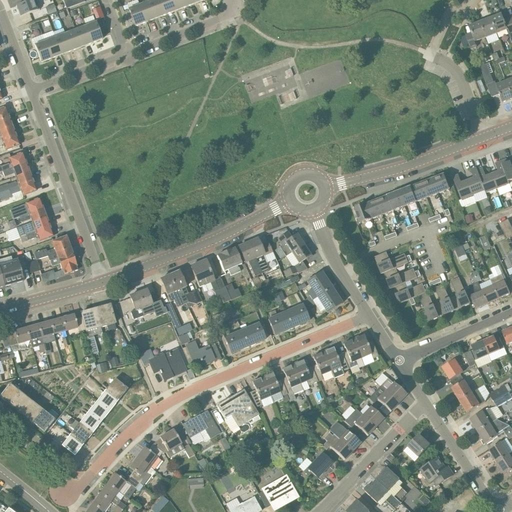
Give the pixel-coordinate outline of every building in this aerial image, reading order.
[(32,0),(16,6),(16,7),(20,17),(39,10),(35,0),(32,0)] [(64,0),(63,1),(66,9),(85,2),(83,0),(64,0)] [(155,0),(150,2),(157,19),(167,15),(160,0),(155,0)] [(160,0),(167,15),(177,11),(172,0),(160,0)] [(172,0),(177,11),(187,7),(184,0),(172,0)] [(146,23),(157,19),(150,2),(140,6),(146,23)] [(140,6),(130,10),(136,27),(146,23),(140,6)] [(511,33),(511,25),(510,19),(504,21),(501,15),(490,19),(496,34),(507,30),(509,35),(511,33)] [(486,38),(496,34),(490,19),(480,23),(486,38)] [(86,26),(85,27),(92,44),(102,40),(96,23),(95,23),(86,26)] [(475,42),(486,38),(480,23),(469,27),(471,34),(465,36),(471,49),(477,47),(475,42)] [(85,27),(75,31),(82,48),(90,44),(92,44),(85,27)] [(75,31),(65,34),(71,51),(80,48),(82,48),(75,31)] [(65,34),(55,38),(61,55),(70,52),(71,51),(65,34)] [(42,36),(32,40),(34,46),(41,63),(50,60),(51,59),(44,42),(42,36)] [(55,38),(44,42),(51,59),(60,56),(61,55),(55,38)] [(489,74),(492,73),(489,64),(486,65),(480,67),(491,97),(499,94),(502,103),(511,100),(505,82),(496,86),(494,83),(493,83),(489,74)] [(274,71),(279,80),(280,79),(282,85),(288,82),(295,99),(298,97),(294,89),(300,86),(292,69),(287,71),(284,66),(274,71)] [(0,121),(8,118),(5,109),(0,110),(0,121)] [(0,131),(12,127),(8,118),(0,121),(0,131)] [(0,141),(15,136),(12,127),(0,131),(0,141)] [(0,147),(3,146),(5,151),(19,146),(15,136),(0,141),(0,147)] [(0,173),(2,172),(26,164),(22,154),(9,160),(11,165),(8,164),(0,167),(0,173)] [(508,183),(511,182),(511,181),(511,167),(510,162),(508,163),(506,160),(501,162),(508,183)] [(497,189),(509,185),(508,183),(501,162),(495,164),(498,173),(492,175),(497,189)] [(16,178),(29,173),(26,164),(2,172),(4,177),(14,173),(16,178)] [(467,181),(473,196),(485,192),(477,171),(476,168),(470,171),(474,179),(467,181)] [(485,192),(486,194),(497,189),(492,175),(486,177),(483,169),(477,171),(485,192)] [(0,193),(32,182),(29,173),(16,178),(17,183),(15,182),(7,185),(7,184),(2,186),(0,186),(0,193)] [(432,180),(438,194),(449,190),(444,175),(432,180)] [(461,200),(473,196),(467,181),(461,184),(458,175),(452,178),(461,200)] [(427,198),(438,194),(432,180),(421,184),(427,198)] [(14,194),(21,192),(22,196),(36,191),(32,182),(0,193),(0,202),(11,198),(10,195),(14,194)] [(416,202),(427,198),(421,184),(410,188),(416,202)] [(416,203),(416,202),(410,188),(399,192),(404,207),(416,203)] [(393,211),(404,207),(399,192),(387,197),(393,211)] [(382,215),(393,211),(387,197),(377,201),(382,215)] [(25,209),(17,213),(20,218),(43,209),(39,200),(25,205),(28,212),(25,209)] [(372,219),(382,215),(377,201),(366,205),(372,219)] [(372,219),(366,205),(354,209),(358,219),(356,220),(358,226),(359,226),(359,225),(372,220),(372,219)] [(483,210),(486,216),(492,213),(489,207),(483,210)] [(32,223),(46,218),(43,209),(20,218),(21,223),(29,220),(30,217),(32,223)] [(464,217),(467,224),(473,222),(470,214),(464,217)] [(32,223),(16,229),(20,238),(26,236),(49,227),(46,218),(32,223)] [(499,224),(506,239),(511,236),(511,229),(507,220),(499,224)] [(37,235),(39,242),(53,237),(49,227),(26,236),(20,238),(22,244),(28,241),(36,238),(37,235)] [(291,253),(304,245),(296,235),(291,238),(288,232),(277,239),(282,246),(279,247),(285,257),(291,253)] [(479,239),(484,251),(490,248),(485,236),(479,239)] [(47,257),(48,257),(70,249),(66,238),(51,243),(53,249),(46,252),(46,250),(34,253),(35,261),(47,257)] [(262,256),(272,252),(268,243),(260,246),(257,240),(248,244),(254,259),(255,259),(262,274),(268,271),(262,256)] [(254,277),(262,274),(255,259),(254,259),(248,244),(238,248),(245,263),(248,262),(254,277)] [(453,247),(458,258),(466,255),(464,251),(462,246),(461,244),(453,247)] [(298,265),(295,267),(297,273),(298,274),(307,269),(302,262),(311,256),(304,245),(291,253),(298,264),(298,265)] [(59,265),(74,259),(70,249),(48,257),(52,268),(59,265)] [(237,266),(241,264),(235,249),(217,257),(223,272),(227,270),(230,276),(240,272),(238,268),(237,266)] [(382,275),(384,274),(395,269),(408,264),(408,263),(405,258),(404,255),(390,261),(386,253),(375,258),(382,275)] [(53,271),(41,276),(44,284),(77,271),(75,267),(77,266),(74,259),(59,265),(61,270),(54,274),(53,271)] [(0,266),(0,273),(4,287),(23,281),(17,260),(12,261),(13,263),(0,266)] [(219,277),(213,279),(206,261),(191,267),(199,287),(210,283),(217,301),(221,299),(223,304),(230,301),(224,287),(219,277)] [(27,265),(29,274),(39,271),(36,263),(27,265)] [(285,278),(297,273),(295,267),(295,266),(283,272),(285,278)] [(391,290),(393,289),(404,284),(417,279),(417,278),(414,273),(413,270),(398,276),(395,269),(384,274),(391,290)] [(472,279),(479,276),(477,271),(470,274),(472,279)] [(184,295),(188,294),(178,272),(169,276),(183,305),(188,303),(184,295)] [(307,282),(312,289),(317,298),(331,289),(321,273),(307,282)] [(501,275),(489,280),(492,287),(493,286),(499,299),(510,294),(501,275)] [(177,308),(183,305),(169,276),(160,280),(170,302),(173,300),(177,308)] [(251,280),(256,291),(269,285),(267,280),(260,283),(257,277),(251,280)] [(449,300),(454,312),(469,305),(459,279),(450,283),(456,297),(449,300)] [(289,280),(271,288),(272,291),(291,284),(289,280)] [(475,310),(488,304),(482,291),(481,292),(477,282),(474,283),(470,285),(475,294),(470,297),(475,310)] [(224,287),(230,301),(240,297),(237,289),(234,291),(231,284),(224,287)] [(399,305),(409,301),(412,299),(419,297),(426,294),(425,293),(423,287),(422,285),(407,291),(404,284),(393,289),(399,305)] [(433,307),(438,318),(454,312),(449,300),(443,286),(434,289),(440,304),(433,307)] [(482,291),(488,304),(499,299),(493,286),(492,287),(482,291)] [(331,289),(317,298),(327,314),(341,305),(331,289)] [(190,293),(195,305),(201,302),(196,290),(190,293)] [(154,313),(150,300),(146,291),(130,297),(135,311),(130,312),(133,320),(154,313)] [(426,294),(419,297),(424,311),(416,314),(417,315),(421,325),(438,318),(433,307),(427,292),(425,293),(426,294)] [(285,312),(292,329),(309,321),(302,305),(298,307),(296,301),(283,307),(285,312)] [(164,306),(174,329),(180,326),(170,303),(164,306)] [(107,327),(108,331),(116,328),(114,324),(115,324),(110,306),(95,310),(101,328),(107,327)] [(100,328),(101,328),(95,310),(81,314),(82,318),(87,332),(86,332),(93,355),(98,353),(93,336),(102,334),(100,328)] [(274,336),(292,329),(285,312),(267,320),(274,336)] [(92,355),(93,355),(86,332),(87,332),(82,318),(75,320),(74,315),(62,319),(65,332),(77,328),(78,332),(84,330),(92,355)] [(53,335),(65,332),(62,319),(50,322),(53,335)] [(41,338),(53,335),(50,322),(38,325),(41,338)] [(241,331),(248,347),(265,340),(258,324),(241,331)] [(45,352),(43,345),(41,338),(38,325),(26,329),(29,342),(30,342),(32,348),(38,347),(40,354),(45,352)] [(185,334),(182,327),(176,330),(179,337),(185,334)] [(507,345),(511,343),(511,328),(502,333),(507,345)] [(17,352),(26,349),(24,343),(29,342),(26,329),(14,332),(14,333),(8,334),(11,346),(12,353),(17,352)] [(230,354),(248,347),(241,331),(224,338),(230,354)] [(4,348),(11,346),(8,334),(1,336),(4,348)] [(180,341),(182,345),(189,342),(186,335),(179,338),(180,341)] [(370,355),(372,360),(378,357),(373,344),(367,346),(363,336),(360,338),(360,336),(353,339),(361,359),(370,355)] [(488,356),(500,351),(504,349),(500,339),(495,341),(494,337),(482,342),(488,356)] [(355,361),(361,359),(353,339),(346,342),(346,343),(343,345),(348,355),(343,357),(348,369),(357,366),(355,361)] [(185,346),(186,348),(182,349),(186,358),(191,370),(203,365),(204,366),(221,359),(214,344),(198,350),(194,342),(185,346)] [(477,360),(488,356),(482,342),(471,347),(473,351),(471,351),(474,360),(476,359),(477,360)] [(343,357),(337,360),(333,349),(330,350),(329,349),(322,352),(331,371),(340,367),(342,372),(348,369),(343,357)] [(164,382),(186,372),(176,350),(148,362),(154,374),(160,371),(164,382)] [(475,364),(474,360),(471,351),(470,352),(464,354),(470,368),(475,364)] [(320,376),(331,371),(322,352),(315,355),(316,356),(313,357),(317,368),(312,370),(317,382),(322,380),(320,376)] [(110,359),(112,367),(118,365),(116,358),(110,359)] [(460,374),(462,373),(455,361),(442,368),(450,381),(460,375),(460,374)] [(312,370),(307,372),(303,362),(299,363),(299,362),(292,365),(301,384),(306,382),(307,386),(317,382),(312,370)] [(105,363),(96,366),(98,374),(107,371),(105,363)] [(290,389),(301,384),(292,365),(285,367),(286,369),(282,370),(287,380),(282,382),(287,395),(289,402),(295,400),(290,389)] [(282,382),(277,385),(272,374),(269,376),(269,374),(262,377),(270,397),(279,393),(281,397),(286,395),(289,402),(287,395),(282,382)] [(451,389),(459,402),(472,394),(472,393),(464,380),(460,375),(450,381),(454,387),(451,389)] [(261,405),(260,401),(270,397),(262,377),(255,380),(255,381),(252,383),(256,393),(251,395),(256,408),(261,405)] [(380,387),(385,392),(398,405),(406,396),(393,384),(392,384),(387,379),(380,387)] [(105,392),(118,402),(127,390),(116,381),(114,380),(105,392)] [(348,391),(354,388),(351,382),(345,385),(348,391)] [(0,396),(0,398),(10,407),(20,394),(9,385),(0,396)] [(488,394),(492,401),(508,392),(504,386),(488,394)] [(472,393),(472,394),(459,402),(467,414),(485,403),(477,390),(472,393)] [(97,403),(109,413),(118,402),(105,392),(97,403)] [(385,392),(377,400),(390,413),(398,405),(385,392)] [(508,392),(492,401),(496,408),(511,399),(508,392)] [(10,407),(22,416),(32,403),(20,394),(10,407)] [(238,428),(243,425),(252,420),(248,412),(248,411),(247,411),(238,395),(233,398),(232,397),(216,406),(224,419),(230,416),(238,428)] [(326,398),(328,404),(334,401),(331,396),(326,398)] [(320,409),(326,406),(324,401),(318,404),(320,409)] [(22,416),(33,425),(43,412),(32,403),(22,416)] [(88,414),(101,424),(109,413),(97,403),(88,414)] [(345,414),(349,418),(357,410),(353,406),(345,414)] [(361,416),(375,429),(383,420),(369,407),(361,416)] [(469,420),(477,432),(496,420),(489,408),(469,420)] [(44,434),(50,426),(57,416),(51,410),(47,415),(43,412),(33,425),(44,434)] [(79,425),(92,435),(101,424),(88,414),(79,425)] [(210,440),(219,434),(208,414),(201,418),(199,416),(182,425),(190,438),(204,430),(210,440)] [(361,416),(353,424),(367,437),(375,429),(361,416)] [(485,445),(505,433),(504,431),(500,425),(501,422),(497,421),(496,420),(477,432),(485,445)] [(329,431),(352,453),(360,444),(342,427),(336,423),(329,431)] [(70,436),(83,446),(92,435),(79,425),(70,436)] [(163,454),(165,453),(181,444),(173,431),(160,438),(160,439),(152,446),(162,453),(163,454)] [(326,451),(329,447),(344,461),(352,453),(329,431),(328,431),(333,435),(331,436),(329,433),(323,439),(326,442),(322,447),(326,451)] [(407,448),(419,458),(430,446),(419,436),(419,435),(407,448)] [(83,446),(70,436),(62,447),(63,448),(74,457),(83,446)] [(234,456),(224,438),(218,441),(227,459),(234,456)] [(260,447),(256,440),(255,438),(239,446),(240,447),(233,450),(237,458),(260,447)] [(496,463),(509,455),(501,442),(488,450),(496,463)] [(183,450),(184,450),(188,459),(194,456),(188,445),(183,448),(182,448),(183,450)] [(137,458),(150,468),(162,453),(152,446),(148,451),(144,448),(137,458)] [(303,472),(305,474),(308,477),(311,474),(317,479),(331,463),(321,454),(308,467),(303,472)] [(511,459),(509,455),(496,463),(504,475),(511,470),(511,459)] [(146,474),(150,468),(137,458),(129,468),(134,472),(129,477),(139,484),(142,487),(149,477),(146,474)] [(432,482),(436,487),(453,476),(448,468),(445,470),(438,458),(419,471),(428,484),(432,482)] [(204,461),(203,459),(198,462),(204,473),(209,471),(204,461)] [(399,481),(399,480),(387,469),(376,481),(391,495),(394,497),(402,489),(400,487),(402,484),(399,481)] [(130,487),(135,490),(139,484),(129,477),(125,483),(114,475),(107,485),(117,492),(123,496),(130,487)] [(273,483),(262,489),(274,511),(297,498),(286,477),(273,484),(273,483)] [(381,506),(391,495),(376,481),(365,492),(377,504),(378,503),(381,506)] [(116,498),(114,497),(117,492),(107,485),(99,495),(110,503),(115,507),(122,511),(125,507),(119,502),(116,498)] [(436,494),(440,498),(444,493),(441,489),(436,494)] [(92,505),(101,511),(102,511),(110,503),(99,495),(92,505)] [(152,510),(153,511),(158,511),(168,501),(163,497),(152,510)] [(254,497),(229,510),(229,511),(260,511),(261,511),(254,497)] [(369,511),(357,501),(346,511),(369,511)]
